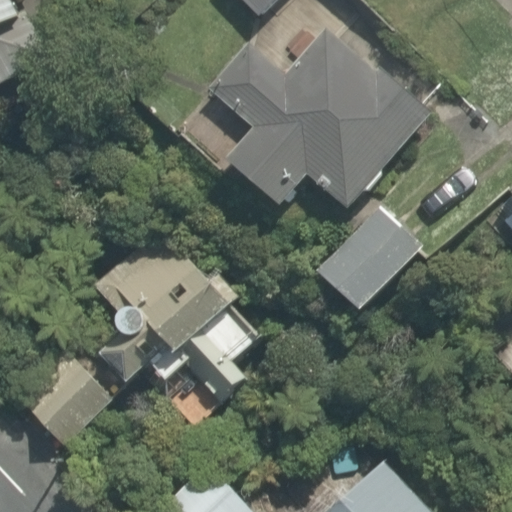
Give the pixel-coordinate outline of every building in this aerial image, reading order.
[(21,0),(0,0),(0,92),(50,73),(21,0)] [(301,9),(308,0),(230,0),(264,29),(210,92),(266,140),(240,171),(296,218),(317,192),(347,218),(431,119),(301,9)] [(190,350),(203,363),(259,310),(174,219),(101,287),(173,365),(190,350)] [(298,371),(253,323),(219,355),(264,403),(298,371)] [(91,352),(32,407),(67,444),(126,389),(91,352)] [(435,511),(386,459),(328,511),(435,511)] [(262,511),(229,462),(169,502),(176,511),(262,511)]
